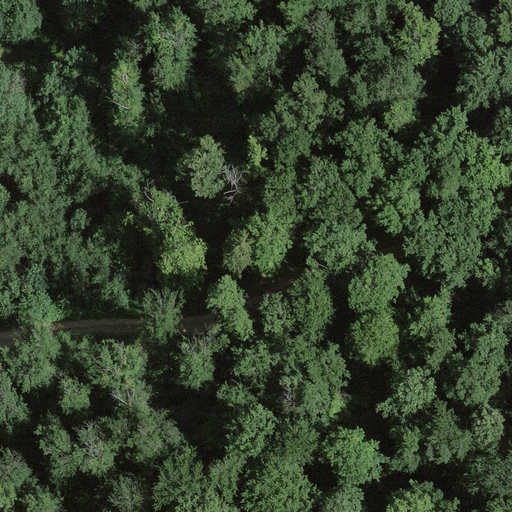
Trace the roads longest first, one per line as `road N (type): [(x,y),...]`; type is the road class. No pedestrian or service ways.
road 1 (track): [(511,219),(326,268),(225,319),(0,340)]
road 2 (track): [(376,511),(399,487),(388,429),(396,385),(511,246)]
road 3 (track): [(0,59),(81,57),(128,0)]
